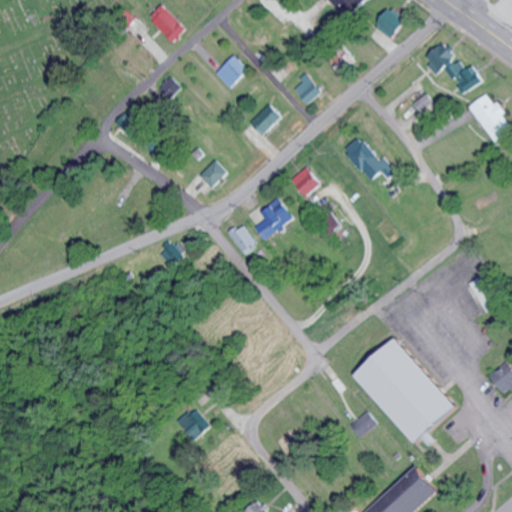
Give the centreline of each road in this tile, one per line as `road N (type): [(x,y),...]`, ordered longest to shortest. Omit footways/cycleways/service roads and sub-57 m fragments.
road 1 (residential): [(0,302),(237,199),(451,5)]
road 2 (residential): [(362,90),(419,156),(451,211),(454,238),(310,359)]
road 3 (residential): [(0,250),(153,79),(240,0)]
road 4 (residential): [(310,359),(305,339),(202,217),(101,139)]
road 5 (residential): [(310,511),(251,436),(254,421),(303,376),(310,359)]
road 6 (residential): [(221,17),(319,128)]
